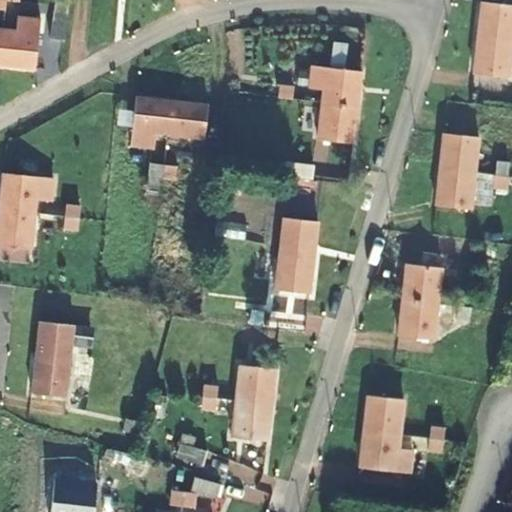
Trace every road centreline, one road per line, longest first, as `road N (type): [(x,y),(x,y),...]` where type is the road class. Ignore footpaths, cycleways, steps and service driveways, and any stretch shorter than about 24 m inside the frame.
road 1 (residential): [(288,511),(432,27)]
road 2 (residential): [(0,124),(192,21),(287,0)]
